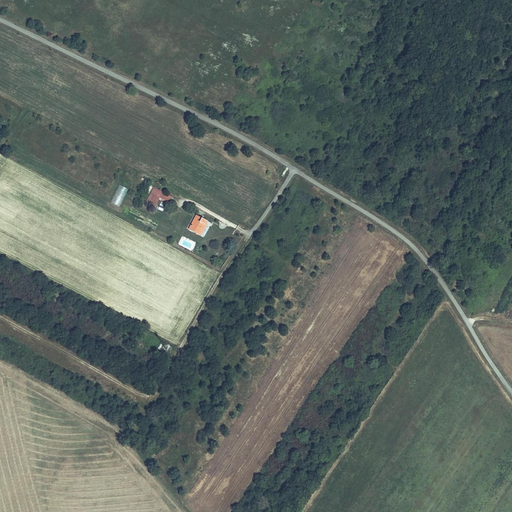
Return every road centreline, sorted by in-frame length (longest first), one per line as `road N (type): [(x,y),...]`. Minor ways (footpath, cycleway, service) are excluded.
road 1 (unclassified): [(511,391),(403,237),(253,142),(0,19)]
road 2 (track): [(250,232),(124,436)]
road 3 (track): [(0,317),(144,395),(155,393)]
